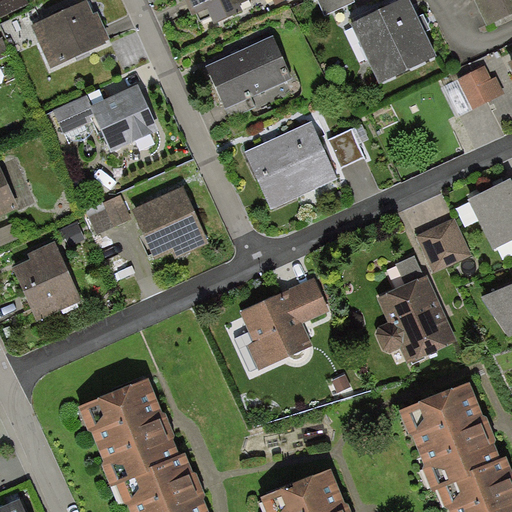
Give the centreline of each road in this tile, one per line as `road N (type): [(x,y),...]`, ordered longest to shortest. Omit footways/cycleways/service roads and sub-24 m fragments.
road 1 (residential): [(256,257),(138,0)]
road 2 (residential): [(256,257),(0,374)]
road 3 (residential): [(511,142),(256,257)]
road 4 (residential): [(0,383),(67,511)]
